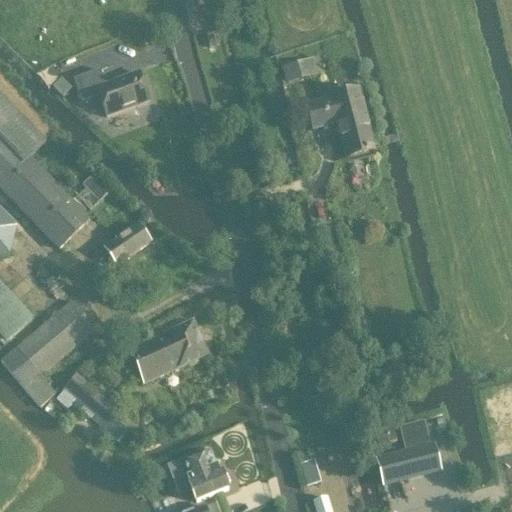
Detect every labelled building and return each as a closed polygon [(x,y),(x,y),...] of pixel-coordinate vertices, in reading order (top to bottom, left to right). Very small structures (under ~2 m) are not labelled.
[(312,60),(281,69),(285,85),(317,76),(312,60)] [(105,120),(148,105),(137,75),(104,88),(98,72),(72,82),(81,105),(97,99),(105,120)] [(71,90),(61,80),(52,89),(62,99),(71,90)] [(346,160),(372,153),(357,93),(331,100),(332,103),(308,109),(314,131),(337,125),(346,160)] [(0,189),(59,251),(89,222),(81,214),(86,209),(89,212),(105,196),(90,180),(73,196),(76,199),(71,204),(29,160),(46,144),(0,96),(0,189)] [(0,257),(8,255),(16,231),(0,212),(0,257)] [(103,251),(116,269),(151,246),(138,227),(103,251)] [(32,320),(0,284),(0,337),(5,344),(32,320)] [(0,364),(39,410),(54,396),(40,378),(94,333),(71,305),(0,364)] [(365,336),(358,312),(344,316),(351,340),(365,336)] [(208,359),(193,325),(130,353),(144,386),(208,359)] [(404,366),(375,374),(380,392),(409,385),(404,366)] [(62,396),(55,404),(66,413),(72,405),(75,402),(64,392),(62,395),(62,396)] [(95,395),(81,412),(90,421),(105,404),(95,395)] [(377,459),(375,460),(382,488),(384,487),(441,473),(434,445),(429,446),(426,435),(423,423),(399,429),(405,452),(400,454),(377,459)] [(393,430),(374,435),(377,449),(396,444),(393,430)] [(181,464),(167,469),(174,486),(178,496),(190,491),(196,505),(228,493),(228,491),(230,487),(227,479),(222,477),(221,475),(219,476),(216,468),(210,471),(204,454),(181,463),(181,464)] [(306,484),(317,481),(311,462),(300,465),(306,484)] [(331,511),(329,501),(313,505),(314,511),(331,511)]
